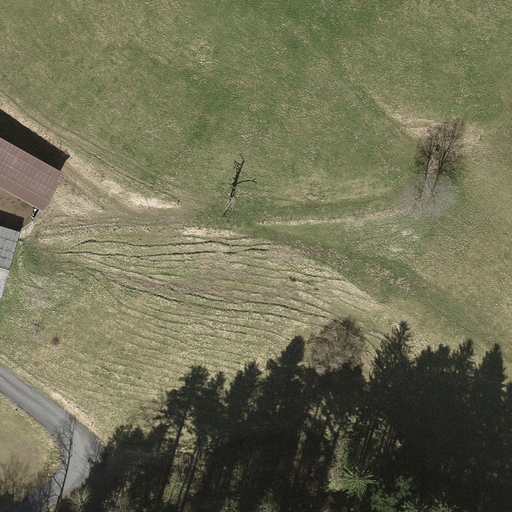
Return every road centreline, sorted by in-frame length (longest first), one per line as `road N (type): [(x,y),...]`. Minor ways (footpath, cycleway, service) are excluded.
road 1 (track): [(275,0),(444,168),(365,210),(149,223),(84,189),(0,127)]
road 2 (unclassified): [(40,511),(85,487),(88,450),(0,378)]
